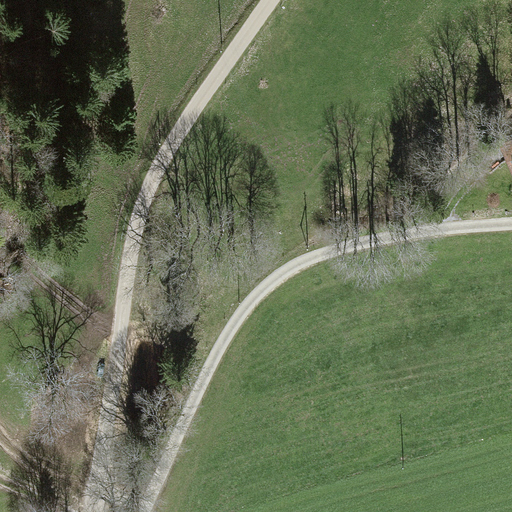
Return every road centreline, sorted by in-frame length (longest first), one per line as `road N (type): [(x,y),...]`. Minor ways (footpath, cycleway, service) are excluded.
road 1 (track): [(270,0),(171,144),(145,204),(112,391),(110,511)]
road 2 (track): [(149,511),(217,352),(235,319),(274,279),(354,243),(511,223)]
